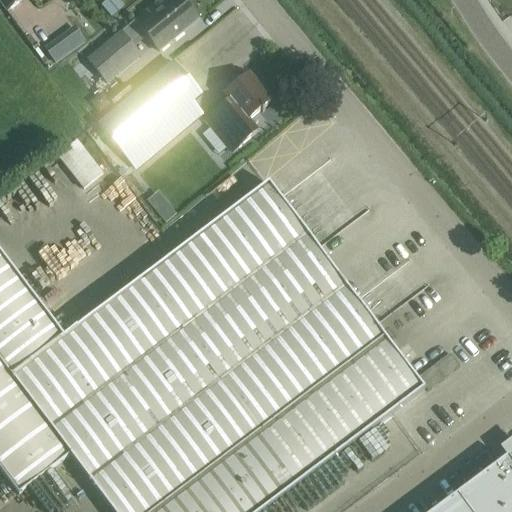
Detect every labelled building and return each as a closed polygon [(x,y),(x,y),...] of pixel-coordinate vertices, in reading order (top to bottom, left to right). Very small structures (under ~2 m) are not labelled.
[(0,0),(0,4),(2,7),(7,14),(23,2),(21,0),(0,0)] [(164,0),(147,14),(150,18),(139,27),(135,23),(88,62),(106,85),(140,57),(129,44),(143,33),(159,53),(185,31),(183,29),(196,18),(187,7),(189,3),(185,0),(164,0)] [(59,41),(45,52),(55,65),(69,55),(59,41)] [(136,172),(154,156),(201,116),(191,104),(200,97),(174,66),(118,113),(99,128),(136,172)] [(264,112),(263,110),(270,104),(249,78),(225,97),(230,103),(215,116),(204,123),(231,155),(259,134),(249,122),(261,112),(262,114),(264,112)] [(125,84),(107,100),(115,109),(133,93),(125,84)] [(84,191),(103,176),(77,144),(58,159),(84,191)] [(0,471),(19,496),(71,457),(112,511),(264,511),(424,392),(267,187),(63,340),(0,255),(0,471)] [(148,203),(165,224),(176,216),(173,212),(181,205),(171,193),(162,200),(158,195),(148,203)] [(143,229),(133,214),(114,225),(124,241),(143,229)] [(400,281),(423,276),(418,254),(389,262),(392,273),(383,275),(388,296),(403,292),(400,281)] [(361,307),(378,296),(372,287),(355,297),(361,307)] [(511,511),(511,466),(508,461),(438,511),(511,511)]
